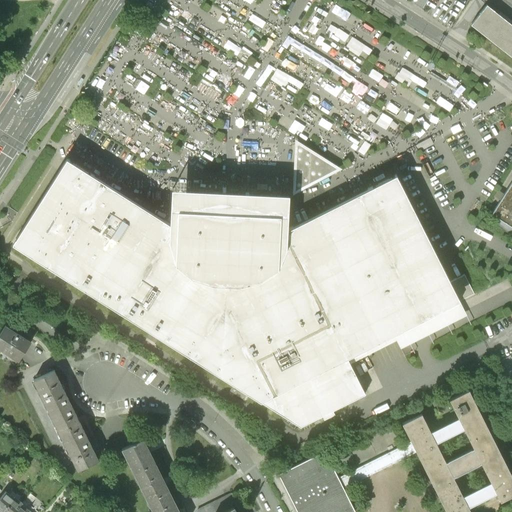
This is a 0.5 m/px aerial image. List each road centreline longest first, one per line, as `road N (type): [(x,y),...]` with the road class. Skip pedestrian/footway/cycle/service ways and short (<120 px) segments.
road 1 (residential): [(276,511),(212,425),(187,407),(105,382)]
road 2 (primary): [(0,166),(109,0)]
road 3 (tertiary): [(511,86),(381,0)]
road 4 (primary): [(79,0),(0,125)]
